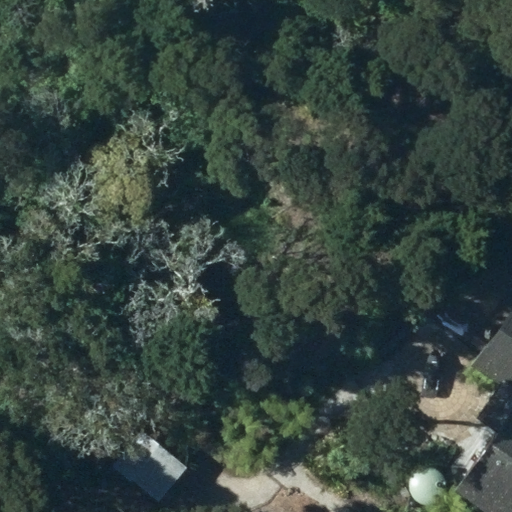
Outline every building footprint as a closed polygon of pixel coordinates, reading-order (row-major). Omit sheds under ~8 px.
[(511,409),(446,492),(470,511),(511,511),(511,310),(473,358),(511,389),(511,409)] [(413,394),(445,413),(455,396),(423,377),(413,394)] [(354,415),(308,388),(253,482),(298,509),(354,415)] [(106,467),(154,502),(181,467),(133,432),(106,467)] [(366,511),(330,481),(304,511),(366,511)]
